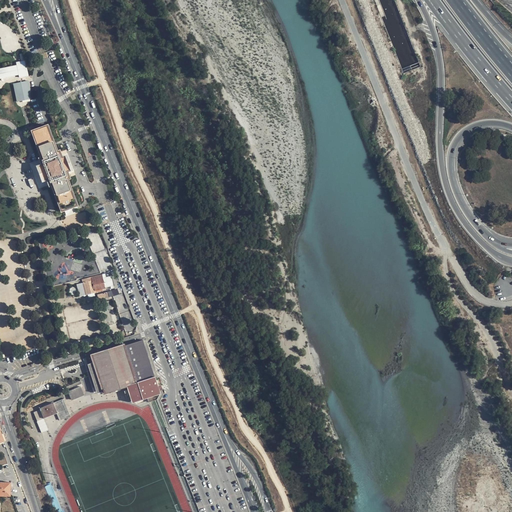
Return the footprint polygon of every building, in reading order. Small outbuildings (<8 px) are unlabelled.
[(16,62),(16,65),(0,68),(0,78),(19,74),(19,77),(28,75),(25,61),(16,62)] [(25,99),(32,97),(28,81),(13,83),(17,102),(25,100),(25,99)] [(41,165),(38,166),(44,182),(46,181),(47,182),(49,184),(50,186),(53,185),(63,212),(79,206),(69,179),(71,178),(68,172),(70,171),(65,155),(62,156),(60,150),(58,151),(48,125),(32,131),(42,157),(39,158),(41,165)] [(86,295),(103,291),(106,290),(103,280),(102,276),(83,281),(83,284),(86,295)] [(86,295),(83,284),(77,285),(80,298),(86,297),(96,295),(96,294),(103,293),(103,291),(86,295)] [(143,340),(87,357),(98,394),(127,385),(132,401),(159,393),(143,340)] [(84,394),(80,386),(68,391),(71,399),(84,394)] [(64,399),(54,403),(57,411),(57,413),(58,413),(68,409),(64,399)] [(43,417),(57,411),(54,403),(40,408),(40,409),(34,412),(37,421),(44,418),(43,417)] [(70,414),(68,409),(58,413),(57,413),(60,420),(66,418),(65,416),(70,414)] [(0,493),(4,493),(4,495),(10,495),(11,482),(4,482),(4,483),(0,483),(0,493)] [(62,511),(52,485),(45,488),(54,511),(62,511)]
